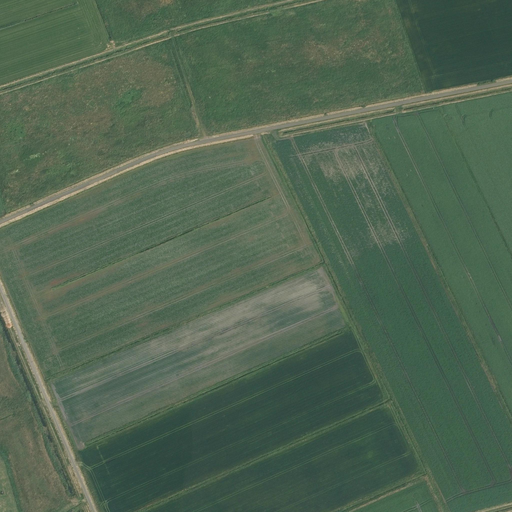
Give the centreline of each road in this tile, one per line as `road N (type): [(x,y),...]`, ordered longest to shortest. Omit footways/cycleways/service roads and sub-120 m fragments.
road 1 (unclassified): [(0,221),(179,146),(511,81)]
road 2 (unclassified): [(93,511),(0,288)]
